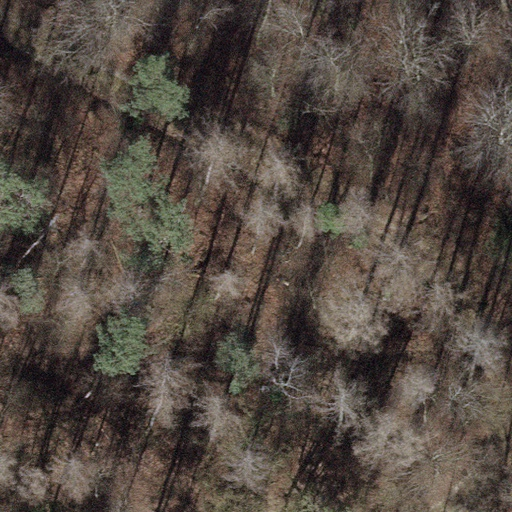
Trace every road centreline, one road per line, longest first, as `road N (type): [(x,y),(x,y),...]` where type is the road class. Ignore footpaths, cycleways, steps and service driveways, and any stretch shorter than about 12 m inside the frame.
road 1 (track): [(442,511),(481,478),(503,406),(462,316),(331,201),(0,21)]
road 2 (track): [(0,362),(503,406)]
